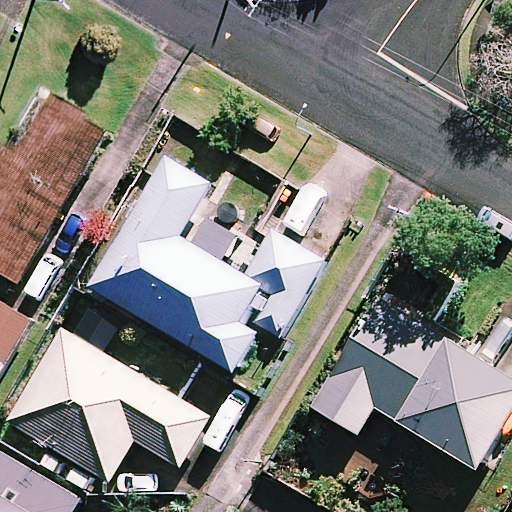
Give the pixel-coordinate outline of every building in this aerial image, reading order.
[(117,137),(39,90),(0,154),(0,273),(25,289),(117,137)] [(220,189),(172,160),(93,292),(241,380),(264,342),(247,331),(270,293),(247,279),(228,268),(244,243),(212,224),(197,249),(188,244),(220,189)] [(330,266),(274,233),(247,279),(270,293),(278,298),(258,330),(282,344),(330,266)] [(0,385),(38,322),(3,301),(0,305),(0,385)] [(511,443),(511,381),(387,304),(318,415),(364,443),(381,415),(488,482),(511,443)] [(221,419),(68,330),(12,426),(118,487),(141,446),(189,474),(221,419)] [(0,511),(72,511),(78,502),(0,458),(0,511)]
